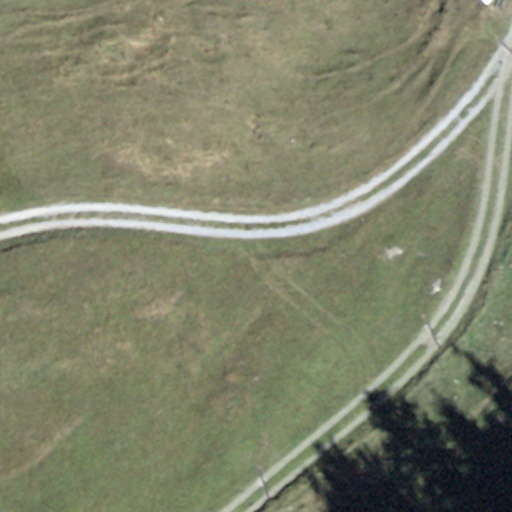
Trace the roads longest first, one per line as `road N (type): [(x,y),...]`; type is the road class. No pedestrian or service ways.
road 1 (track): [(0,227),(26,218),(253,221),(334,213),(407,169),(511,44)]
road 2 (track): [(511,87),(489,211),(454,315),(239,511)]
